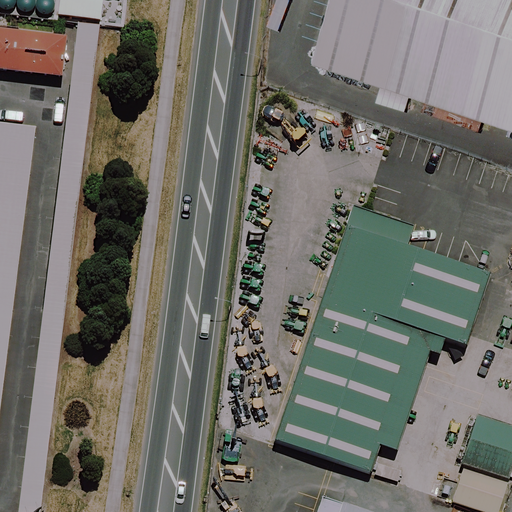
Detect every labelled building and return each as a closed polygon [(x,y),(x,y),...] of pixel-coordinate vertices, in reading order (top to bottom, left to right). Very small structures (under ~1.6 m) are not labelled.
[(511,0),(345,0),(325,62),(511,123),(511,0)] [(44,511),(104,28),(82,26),(22,511),(44,511)] [(74,40),(0,31),(0,71),(69,79),(74,40)] [(0,447),(40,128),(0,122),(0,447)] [(417,229),(359,210),(281,443),(377,475),(386,447),(404,452),(436,354),(447,358),(452,342),(474,349),(498,276),(411,247),(417,229)] [(511,427),(483,418),(467,471),(511,485),(511,427)] [(503,511),(511,485),(467,471),(456,504),(480,511),(503,511)] [(350,511),(352,508),(330,501),(326,511),(350,511)]
